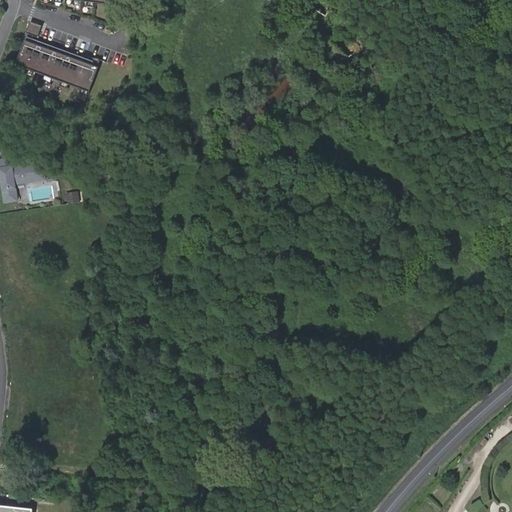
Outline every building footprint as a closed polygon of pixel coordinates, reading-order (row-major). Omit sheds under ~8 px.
[(326,17),(337,0),(316,0),(312,8),(326,17)] [(337,0),(326,17),(333,22),(350,0),(337,0)] [(41,27),(29,23),(25,34),(36,38),(41,27)] [(26,38),(25,42),(98,69),(101,61),(96,60),(95,64),(26,38)] [(24,41),(15,66),(16,67),(23,69),(27,71),(33,73),(42,76),(49,79),(59,82),(65,85),(80,90),(86,93),(89,94),(98,69),(25,42),(24,41)] [(0,185),(2,202),(19,199),(17,183),(45,179),(42,161),(15,165),(14,157),(0,158),(0,185)]
